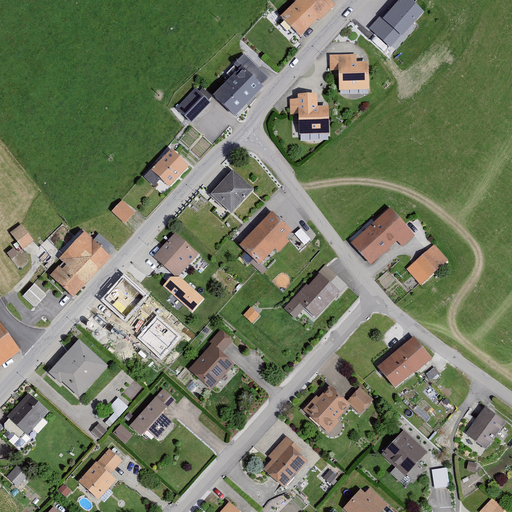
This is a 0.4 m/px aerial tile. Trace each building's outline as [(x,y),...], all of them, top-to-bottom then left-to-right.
[(285,14),(302,34),(331,8),(324,0),(295,0),(298,2),(285,14)] [(385,11),(370,27),(391,46),(401,34),(403,35),(425,11),(412,0),(399,0),(387,13),(385,11)] [(356,54),(330,55),(330,70),(338,70),(339,90),(369,89),(368,61),(356,61),(356,54)] [(234,115),(266,80),(245,61),(213,96),(234,115)] [(298,98),(289,99),(290,115),(298,114),(299,133),(329,131),(327,106),(317,107),(316,92),(298,93),(298,98)] [(189,120),(205,102),(195,93),(178,111),(189,120)] [(169,187),(186,168),(170,153),(152,172),(169,187)] [(232,170),(210,196),(231,214),(254,189),(232,170)] [(126,222),(136,210),(123,198),(112,210),(126,222)] [(391,211),(353,246),(369,263),(396,239),(400,244),(412,233),(391,211)] [(290,234),(270,215),(241,245),(261,264),(290,234)] [(13,234),(21,248),(30,243),(22,228),(13,234)] [(71,294),(112,250),(93,232),(52,276),(71,294)] [(177,276),(197,255),(174,234),(154,256),(177,276)] [(445,263),(433,250),(409,271),(422,285),(445,263)] [(315,318),(345,285),(329,270),(319,281),(316,278),(286,310),(292,315),(301,305),(315,318)] [(124,274),(101,300),(126,322),(149,296),(124,274)] [(180,277),(171,277),(163,286),(192,312),(204,298),(180,277)] [(35,282),(24,294),(36,305),(47,293),(35,282)] [(251,305),(244,313),(253,322),(261,314),(251,305)] [(156,315),(136,338),(161,359),(180,336),(156,315)] [(0,360),(17,349),(0,323),(0,360)] [(191,369),(210,386),(229,364),(218,355),(229,343),(221,335),(191,369)] [(77,343),(51,371),(77,396),(103,368),(77,343)] [(381,370),(396,387),(429,360),(414,343),(381,370)] [(130,398),(142,385),(134,378),(122,391),(130,398)] [(330,391),(308,415),(327,431),(348,408),(330,391)] [(173,402),(161,392),(132,427),(141,435),(146,429),(157,438),(171,422),(162,415),(173,402)] [(5,425),(23,440),(45,413),(27,398),(5,425)] [(102,415),(110,423),(126,406),(118,399),(102,415)] [(466,433),(487,449),(507,422),(485,407),(466,433)] [(127,441),(132,436),(121,427),(116,432),(127,441)] [(382,454),(407,476),(428,452),(404,430),(382,454)] [(301,451),(285,437),(268,456),(271,459),(263,468),(284,487),(307,461),(299,454),(301,451)] [(120,463),(109,452),(80,481),(98,499),(115,481),(108,475),(120,463)] [(492,476),(511,464),(511,462),(509,459),(488,471),(492,476)] [(447,468),(431,470),(434,489),(449,487),(447,468)] [(8,481),(17,487),(24,476),(16,470),(8,481)] [(342,511),(343,511),(380,511),(385,507),(370,492),(364,498),(359,493),(342,511)] [(502,511),(493,502),(483,511),(502,511)] [(240,511),(229,503),(222,511),(240,511)]
